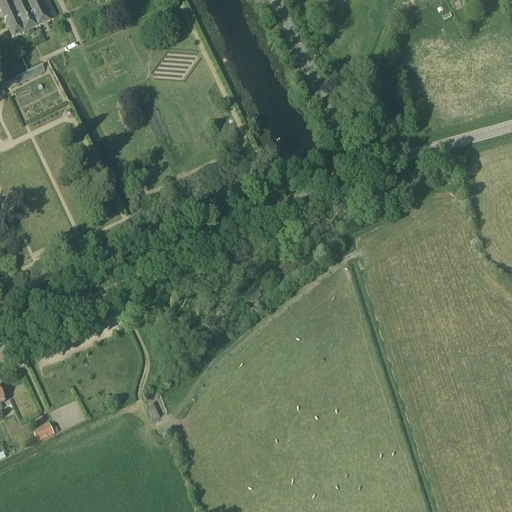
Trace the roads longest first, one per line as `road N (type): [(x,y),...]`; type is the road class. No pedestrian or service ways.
road 1 (track): [(380,163),(418,215),(285,302),(214,365),(173,420),(150,425),(140,406),(144,361),(113,291)]
road 2 (tertiary): [(0,344),(354,171)]
road 3 (tertiary): [(354,171),(271,0)]
road 4 (tertiary): [(511,129),(354,171)]
